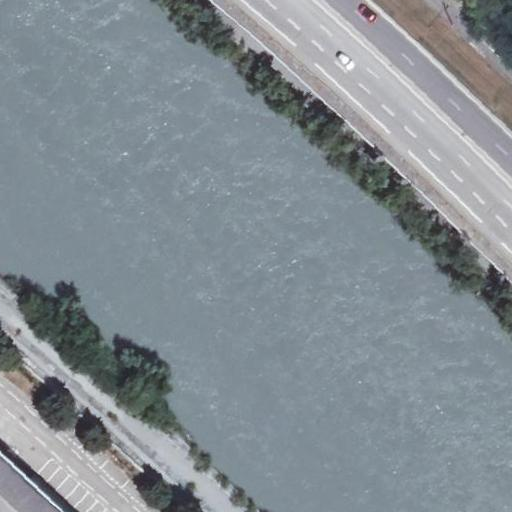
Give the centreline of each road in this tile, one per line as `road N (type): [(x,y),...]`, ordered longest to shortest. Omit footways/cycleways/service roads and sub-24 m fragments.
road 1 (trunk): [(275,0),(511,230)]
road 2 (trunk): [(511,159),(342,0)]
